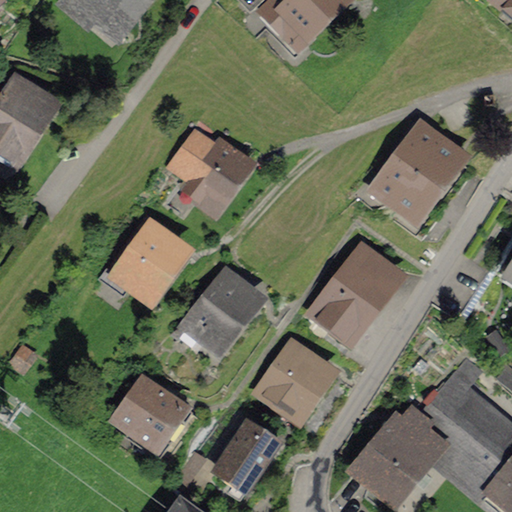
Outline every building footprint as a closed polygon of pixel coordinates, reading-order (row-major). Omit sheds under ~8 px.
[(148,0),(68,0),(57,12),(102,52),(148,0)] [(291,62),(343,15),(329,0),(296,0),(263,31),(291,62)] [(511,0),(499,0),(511,10),(511,0)] [(51,98),(13,74),(0,94),(0,163),(7,168),(51,98)] [(495,95),(484,96),(484,106),(495,105),(495,95)] [(469,157),(421,121),(365,194),(413,231),(469,157)] [(248,166),(199,133),(162,190),(211,222),(248,166)] [(184,247),(146,220),(101,281),(139,309),(184,247)] [(399,276),(357,247),(306,318),(348,347),(399,276)] [(206,362),(254,304),(218,275),(171,333),(206,362)] [(332,373),(291,343),(252,396),(293,426),(332,373)] [(435,448),(511,511),(511,431),(492,415),(495,411),(492,409),(489,413),(462,390),(479,370),(467,360),(453,376),(453,377),(421,416),(445,437),(435,448)] [(511,374),(505,368),(496,379),(511,391),(511,374)] [(144,463),(179,417),(133,383),(99,429),(144,463)] [(421,416),(413,410),(403,421),(399,418),(358,468),(394,498),(435,448),(445,437),(421,416)] [(266,443),(231,416),(190,470),(225,497),(266,443)] [(198,511),(183,501),(175,511),(198,511)]
